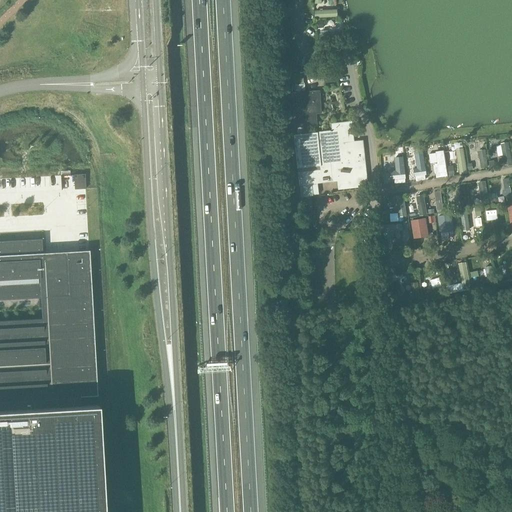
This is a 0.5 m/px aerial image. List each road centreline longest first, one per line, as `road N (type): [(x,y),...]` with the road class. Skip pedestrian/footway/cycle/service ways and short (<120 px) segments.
road 1 (motorway): [(250,511),(222,0)]
road 2 (motorway): [(198,0),(226,511)]
road 3 (secondary): [(174,411),(160,80)]
road 4 (secondary): [(143,89),(152,249),(174,411)]
